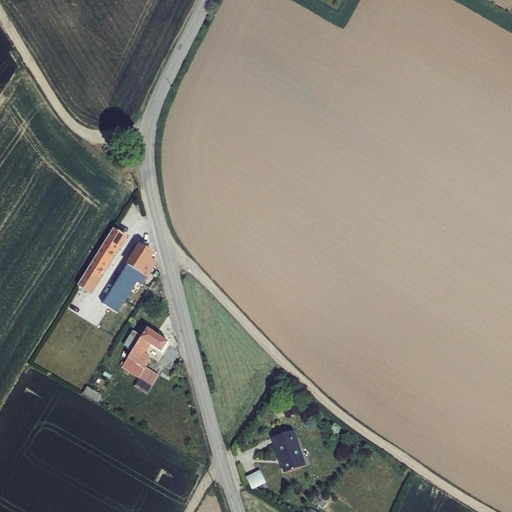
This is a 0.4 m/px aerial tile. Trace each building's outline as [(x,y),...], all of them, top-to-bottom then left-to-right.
[(132,149),(122,142),(116,151),(118,155),(120,157),(126,158),(132,149)] [(76,291),(88,298),(124,242),(113,234),(76,291)] [(106,309),(117,316),(134,287),(139,290),(151,270),(147,267),(151,259),(140,252),(138,256),(135,255),(129,263),(132,265),(106,309)] [(151,325),(132,356),(152,368),(158,357),(149,352),(156,342),(166,348),(172,339),(151,325)] [(123,345),(130,348),(138,333),(131,330),(123,345)] [(88,391),(101,399),(105,392),(92,384),(88,391)] [(274,436),(283,472),(305,465),(295,431),(274,436)] [(251,488),(264,482),(259,470),(245,476),(251,488)]
